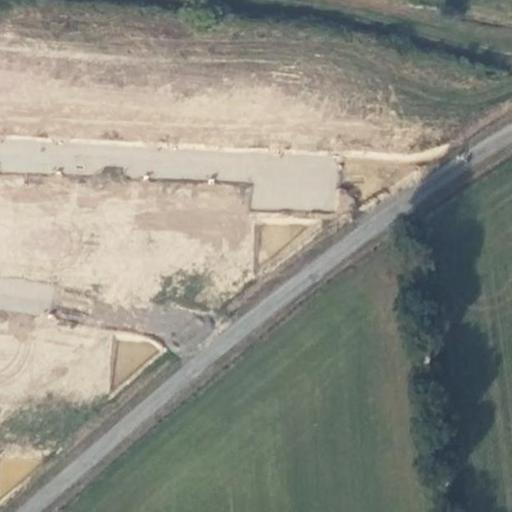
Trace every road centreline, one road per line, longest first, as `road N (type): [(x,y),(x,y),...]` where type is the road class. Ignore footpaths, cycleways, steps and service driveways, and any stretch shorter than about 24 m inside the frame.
road 1 (residential): [(279,168),(0,155)]
road 2 (tertiary): [(203,360),(403,204)]
road 3 (tertiary): [(30,511),(203,360)]
road 4 (residential): [(0,293),(180,327),(203,360)]
road 5 (tertiary): [(403,204),(511,132)]
road 6 (residential): [(279,168),(403,204)]
